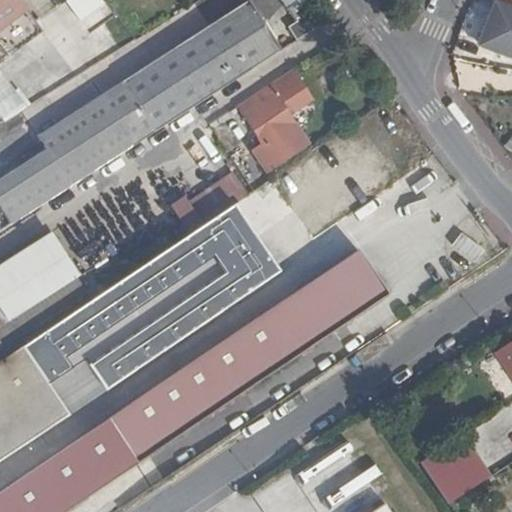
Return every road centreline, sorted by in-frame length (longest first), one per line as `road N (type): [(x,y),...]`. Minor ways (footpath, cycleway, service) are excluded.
road 1 (residential): [(158,511),(511,274)]
road 2 (residential): [(413,82),(511,209)]
